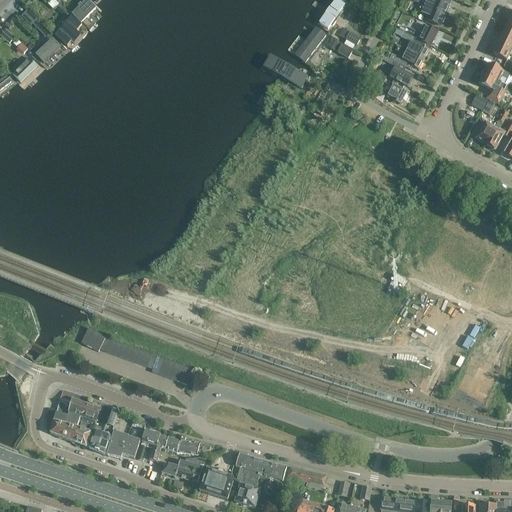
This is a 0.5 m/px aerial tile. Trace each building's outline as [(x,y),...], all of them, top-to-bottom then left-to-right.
[(100,8),(91,0),(80,0),(68,11),(83,24),(100,8)] [(333,0),(319,22),(335,30),(353,4),(346,0),(333,0)] [(449,1),(447,0),(436,0),(436,1),(434,0),(421,0),(420,4),(446,15),(450,5),(447,4),(449,1)] [(442,25),(446,15),(420,4),(417,11),(422,13),(421,14),(428,16),(426,21),(438,26),(439,24),(442,25)] [(31,26),(37,20),(28,10),(21,16),(31,26)] [(87,30),(68,15),(50,36),(69,51),(87,30)] [(292,54),(310,63),(328,32),(310,22),(292,54)] [(406,34),(415,39),(431,47),(438,32),(423,25),(419,34),(417,33),(406,27),(403,33),(406,34)] [(0,36),(9,45),(14,39),(15,38),(5,30),(0,35),(0,36)] [(356,47),(360,39),(350,34),(350,33),(344,30),(340,37),(346,41),(346,40),(356,47)] [(415,39),(406,34),(403,33),(401,38),(410,43),(406,51),(424,61),(429,51),(413,42),(415,39)] [(511,36),(504,33),(499,44),(511,50),(511,36)] [(67,52),(49,36),(32,53),(49,68),(67,52)] [(337,52),(342,44),(333,38),(328,46),(337,52)] [(511,50),(499,44),(493,55),(507,62),(510,56),(511,57),(511,50)] [(348,59),(353,52),(342,46),(338,53),(348,59)] [(419,70),(424,61),(406,51),(401,59),(392,54),(392,55),(389,53),(387,58),(390,59),(405,68),(410,70),(412,67),(419,70)] [(46,68),(29,54),(8,75),(24,90),(46,68)] [(261,68),(302,90),(310,76),(269,54),(261,68)] [(405,68),(390,59),(387,58),(385,62),(395,68),(398,69),(400,65),(404,67),(405,68)] [(484,74),(500,83),(503,78),(504,79),(507,73),(489,65),(484,74)] [(413,77),(398,69),(395,68),(390,78),(396,82),(403,86),(407,88),(413,77)] [(381,89),(387,77),(388,77),(379,72),(373,85),(381,89)] [(508,87),(500,83),(484,74),(479,84),(491,91),(487,99),(498,105),(508,87)] [(0,97),(15,85),(7,76),(0,81),(0,97)] [(402,88),(403,86),(396,82),(387,98),(401,105),(408,92),(402,88)] [(320,91),(320,100),(329,101),(330,92),(320,91)] [(474,100),(486,106),(489,101),(477,95),(474,100)] [(486,106),(474,100),(471,106),(483,112),(486,106)] [(489,116),(496,104),(490,101),(483,112),(489,116)] [(509,113),(506,112),(504,111),(498,122),(495,128),(486,145),(495,151),(504,136),(509,139),(511,132),(511,121),(505,133),(499,130),(509,113)] [(495,128),(491,126),(486,122),(476,139),(486,145),(495,128)] [(396,277),(393,282),(402,287),(405,282),(396,277)] [(87,346),(95,332),(89,329),(81,343),(87,346)] [(93,349),(100,334),(95,332),(87,346),(93,349)] [(100,349),(106,337),(100,334),(93,349),(99,352),(100,349)] [(107,353),(111,340),(106,337),(100,349),(107,353)] [(113,355),(117,342),(111,340),(107,353),(113,355)] [(119,357),(123,344),(117,342),(113,355),(119,357)] [(124,359),(129,347),(123,344),(119,357),(124,359)] [(130,361),(135,349),(129,347),(124,359),(130,361)] [(136,364),(141,351),(135,349),(130,361),(136,364)] [(142,366),(146,353),(141,351),(136,364),(142,366)] [(148,368),(152,355),(146,353),(142,366),(148,368)] [(153,370),(158,357),(152,355),(148,368),(153,370)] [(159,375),(164,359),(158,357),(153,370),(152,373),(159,375)] [(164,377),(170,362),(164,359),(159,375),(164,377)] [(170,379),(176,364),(170,362),(164,377),(170,379)] [(176,381),(182,366),(176,364),(170,379),(176,381)] [(182,383),(187,368),(182,366),(176,381),(182,383)] [(182,383),(188,386),(194,370),(187,368),(182,383)] [(83,419),(88,405),(73,399),(75,394),(63,391),(61,399),(54,422),(51,434),(75,444),(83,419)] [(98,424),(102,414),(100,413),(101,410),(88,405),(83,419),(98,424)] [(107,423),(111,411),(105,409),(101,421),(107,423)] [(105,436),(104,436),(98,453),(106,456),(111,438),(113,432),(116,424),(115,424),(117,417),(119,412),(114,410),(110,423),(107,430),(105,436)] [(129,438),(134,422),(117,417),(115,424),(116,424),(113,432),(114,433),(107,457),(122,460),(123,456),(128,438),(129,438)] [(98,424),(83,419),(75,444),(87,448),(92,433),(86,431),(87,425),(95,428),(95,427),(96,428),(96,427),(97,427),(98,425),(98,424)] [(128,438),(123,456),(135,460),(140,442),(145,426),(134,422),(129,438),(128,438)] [(105,436),(107,430),(104,429),(104,427),(102,427),(101,428),(97,427),(96,427),(96,428),(95,433),(90,450),(98,453),(104,436),(105,436)] [(143,443),(147,445),(154,447),(157,448),(161,436),(146,431),(142,443),(143,443)] [(165,450),(169,438),(161,435),(161,436),(157,448),(154,447),(150,461),(157,463),(161,449),(165,450)] [(188,455),(192,443),(185,442),(186,438),(182,436),(180,441),(177,454),(188,455)] [(177,454),(180,441),(169,438),(165,450),(177,454)] [(147,445),(143,443),(138,460),(143,462),(147,447),(147,445)] [(198,450),(200,444),(192,443),(188,455),(198,456),(202,455),(203,452),(198,450)] [(203,452),(202,455),(210,451),(211,447),(201,444),(200,444),(198,450),(203,452)] [(248,456),(248,455),(241,452),(240,454),(236,467),(241,468),(239,473),(258,479),(263,461),(248,456)] [(185,463),(180,479),(199,484),(203,468),(204,468),(206,461),(200,460),(187,461),(186,463),(185,463)] [(180,479),(185,463),(180,461),(178,468),(169,465),(164,468),(162,474),(176,478),(180,479)] [(268,478),(283,482),(287,468),(263,461),(258,479),(259,479),(266,481),(267,481),(268,478)] [(218,471),(208,468),(207,470),(200,492),(214,497),(222,471),(219,469),(218,471)] [(323,492),(324,487),(327,477),(290,468),(287,479),(307,484),(306,487),(323,492)] [(228,501),(233,484),(231,478),(232,476),(224,474),(225,471),(222,471),(214,497),(228,501)] [(259,479),(258,479),(239,473),(236,485),(241,486),(235,504),(255,509),(260,491),(256,490),(259,479)] [(270,496),(274,483),(267,481),(266,481),(263,494),(270,496)] [(346,497),(348,484),(341,482),(338,495),(346,497)] [(362,500),(369,502),(372,490),(363,488),(361,494),(363,495),(362,500)] [(430,511),(450,511),(452,503),(437,502),(437,496),(432,496),(432,501),(430,511)] [(391,511),(398,511),(400,500),(382,498),(381,511),(391,511)] [(311,511),(314,504),(308,502),(303,500),(299,511),(311,511)] [(418,502),(405,501),(400,500),(398,511),(427,511),(428,507),(418,506),(418,502)] [(511,511),(511,510),(510,510),(510,501),(504,501),(504,503),(497,503),(497,506),(496,506),(495,511),(511,511)]
